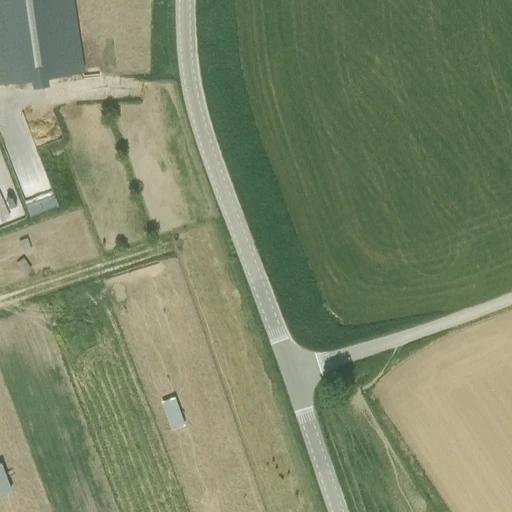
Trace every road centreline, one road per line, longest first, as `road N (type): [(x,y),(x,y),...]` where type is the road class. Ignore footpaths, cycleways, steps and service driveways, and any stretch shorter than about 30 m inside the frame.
road 1 (unclassified): [(292,369),(197,120),(183,0)]
road 2 (unclassified): [(511,297),(292,369)]
road 3 (unclassified): [(339,511),(292,369)]
